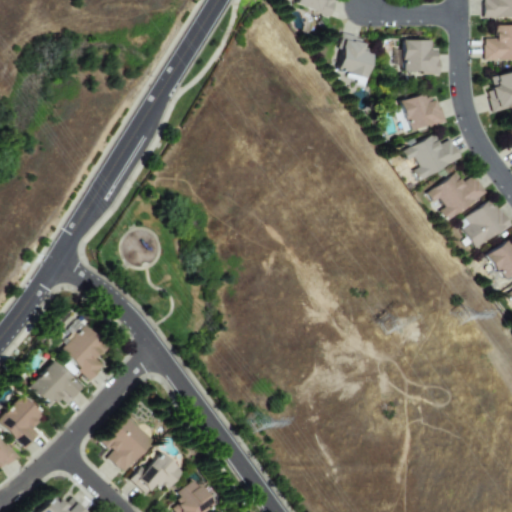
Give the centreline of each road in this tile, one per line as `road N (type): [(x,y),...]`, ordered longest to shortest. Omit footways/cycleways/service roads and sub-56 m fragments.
road 1 (tertiary): [(223,0),(59,265),(0,344)]
road 2 (residential): [(59,265),(138,324),(279,511)]
road 3 (residential): [(158,350),(66,455),(0,508)]
road 4 (residential): [(511,190),(462,102),(458,0)]
